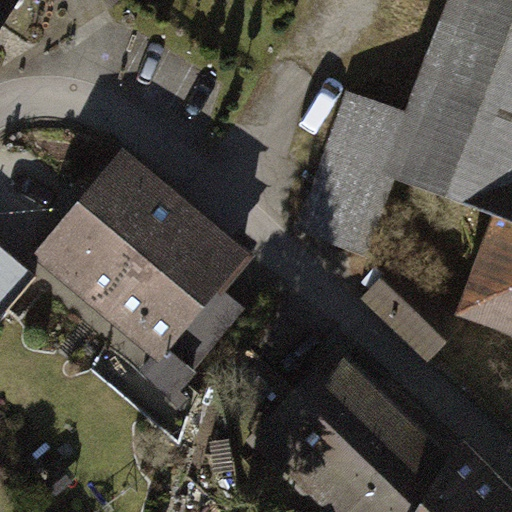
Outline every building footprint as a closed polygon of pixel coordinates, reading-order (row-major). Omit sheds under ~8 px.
[(0,0),(0,28),(17,0),(0,0)] [(511,0),(445,0),(409,107),(344,85),(306,195),(370,217),(389,163),(501,202),(511,170),(511,0)] [(134,354),(215,263),(91,155),(11,245),(134,354)] [(511,170),(501,202),(467,300),(511,315),(511,170)] [(364,313),(444,351),(465,307),(385,269),(364,313)] [(217,351),(252,301),(224,281),(189,332),(217,351)] [(339,354),(251,447),(325,511),(511,511),(511,488),(467,444),(453,464),(339,354)]
